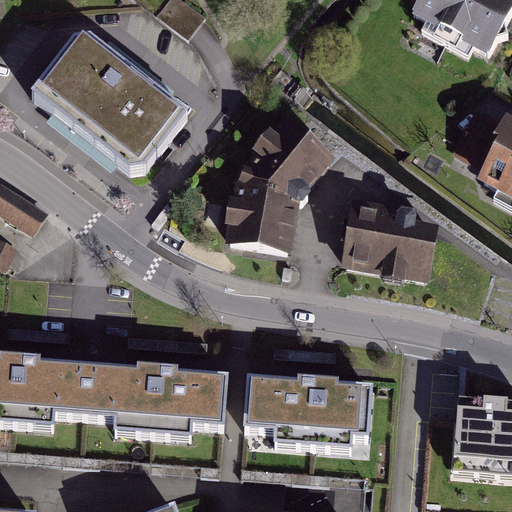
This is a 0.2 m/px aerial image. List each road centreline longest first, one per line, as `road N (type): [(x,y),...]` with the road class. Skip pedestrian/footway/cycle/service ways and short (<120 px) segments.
road 1 (residential): [(511,358),(413,331),(238,305),(156,272),(0,154)]
road 2 (unknown): [(417,351),(400,511)]
